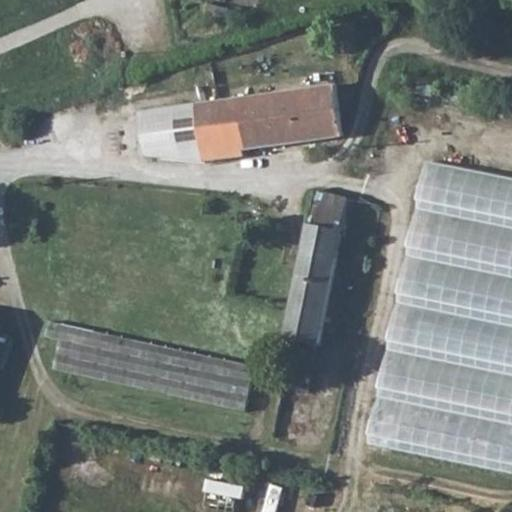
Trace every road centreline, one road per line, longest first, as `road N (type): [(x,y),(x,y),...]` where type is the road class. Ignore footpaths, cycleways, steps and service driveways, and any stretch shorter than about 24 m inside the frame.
road 1 (unclassified): [(0,171),(49,165),(188,177),(280,195),(331,166),(354,142),(362,60),(376,45),(511,72)]
road 2 (track): [(511,500),(182,438),(71,408),(46,387),(28,336)]
road 3 (unclassified): [(0,207),(28,336)]
